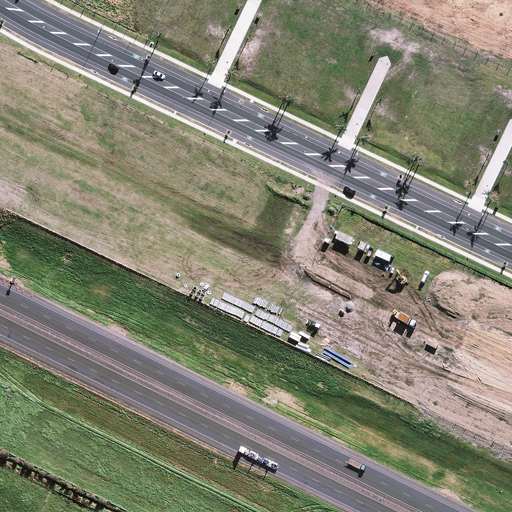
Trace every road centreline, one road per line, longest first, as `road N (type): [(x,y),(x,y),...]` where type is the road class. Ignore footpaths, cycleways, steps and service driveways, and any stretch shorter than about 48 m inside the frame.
road 1 (motorway): [(0,294),(439,511)]
road 2 (motorway): [(385,511),(0,322)]
road 3 (secondary): [(204,103),(0,0)]
road 4 (secondary): [(469,228),(336,165)]
road 5 (secondary): [(336,165),(204,103)]
road 6 (residential): [(336,165),(392,45)]
